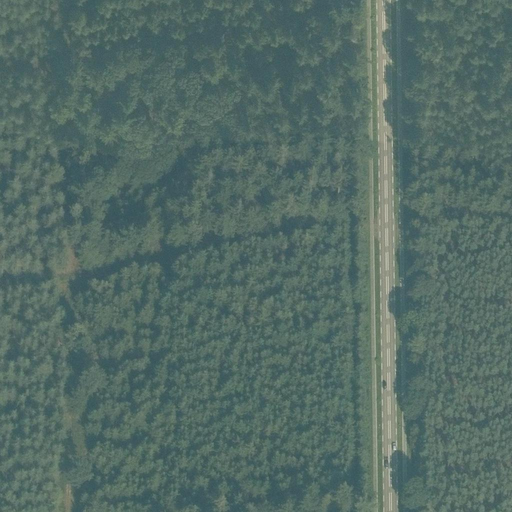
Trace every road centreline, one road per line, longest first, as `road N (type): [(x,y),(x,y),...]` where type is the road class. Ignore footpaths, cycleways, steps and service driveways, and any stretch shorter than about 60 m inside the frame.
road 1 (primary): [(385,511),(381,0)]
road 2 (track): [(44,45),(77,274),(63,285),(62,511)]
road 3 (track): [(0,296),(372,224)]
road 4 (track): [(0,53),(278,0)]
road 5 (track): [(511,225),(372,224)]
